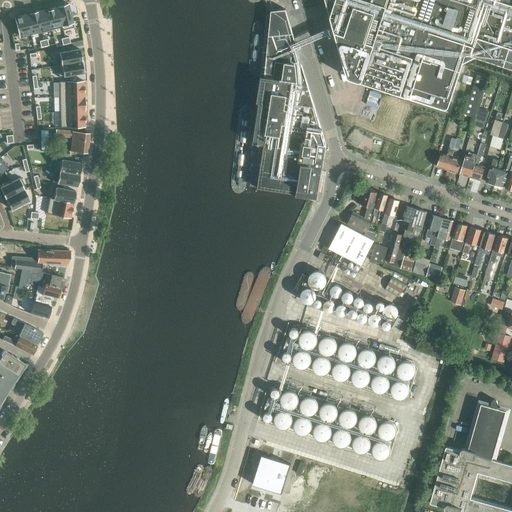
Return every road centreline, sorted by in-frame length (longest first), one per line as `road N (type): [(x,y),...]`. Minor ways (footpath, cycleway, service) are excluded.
road 1 (unclassified): [(212,511),(275,314),(329,197),(337,160)]
road 2 (tertiary): [(83,243),(102,121),(89,0)]
road 3 (unclassified): [(511,212),(337,160)]
road 4 (unclassified): [(337,160),(290,0)]
